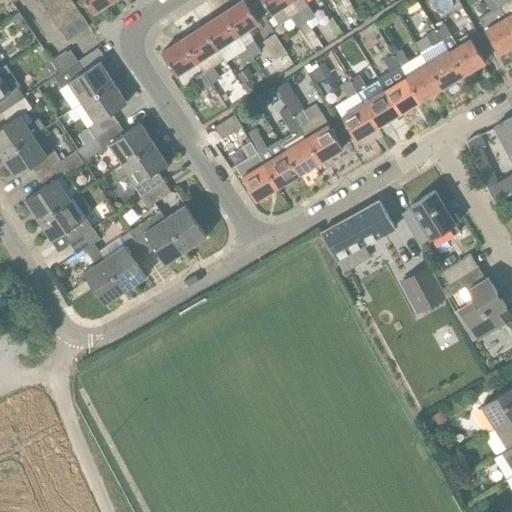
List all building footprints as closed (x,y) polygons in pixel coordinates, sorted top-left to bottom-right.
[(39,0),(47,10),(61,0),(39,0)] [(61,0),(47,10),(54,21),(75,6),(71,0),(61,0)] [(114,0),(84,0),(93,14),(114,0)] [(243,0),(223,13),(239,37),(250,30),(260,23),(244,0),(243,0)] [(290,16),(298,11),(291,0),(262,0),(272,15),(283,8),(290,16)] [(291,0),(298,11),(308,5),(304,0),(291,0)] [(491,12),(501,7),(496,0),(484,0),(491,12)] [(511,25),(511,0),(510,1),(501,7),(511,25)] [(298,11),(307,23),(316,17),(308,5),(298,11)] [(54,21),(61,31),(82,16),(75,6),(54,21)] [(499,54),(511,46),(511,25),(501,7),(491,12),(479,20),(499,54)] [(307,23),(298,11),(290,16),(298,29),(307,23)] [(225,60),(236,53),(246,47),(239,37),(223,13),(203,26),(225,60)] [(61,31),(67,41),(89,27),(82,16),(61,31)] [(443,41),(452,36),(445,24),(436,29),(443,41)] [(213,67),(225,60),(203,26),(183,39),(204,72),(213,67)] [(434,47),(443,41),(436,29),(426,35),(434,47)] [(275,61),(287,53),(275,34),(263,42),(275,61)] [(443,41),(464,75),(486,62),(471,38),(458,46),(452,36),(443,41)] [(195,79),(204,72),(183,39),(162,53),(184,86),(195,79)] [(255,41),(246,47),(253,58),(262,52),(255,41)] [(464,75),(443,41),(434,47),(421,55),(442,89),(458,79),(464,75)] [(246,47),(236,53),(244,64),(253,58),(246,47)] [(392,56),(400,68),(409,62),(402,50),(392,56)] [(66,51),(51,61),(60,74),(79,63),(72,53),(69,55),(66,51)] [(420,102),(442,89),(421,55),(409,62),(400,68),(420,102)] [(400,68),(392,56),(384,61),(391,72),(400,68)] [(79,63),(54,77),(62,89),(69,85),(82,104),(114,83),(100,62),(85,72),(79,63)] [(0,110),(2,113),(25,98),(18,88),(21,86),(7,65),(0,69),(0,110)] [(213,67),(204,72),(212,84),(221,79),(213,67)] [(399,114),(420,102),(400,68),(391,72),(378,79),(379,80),(399,114)] [(204,72),(195,79),(203,90),(212,84),(204,72)] [(358,92),(367,87),(360,76),(351,81),(358,92)] [(383,124),(399,114),(379,80),(367,87),(358,92),(379,127),(383,124)] [(358,92),(351,81),(341,87),(348,98),(358,92)] [(95,139),(119,123),(112,113),(127,103),(114,83),(82,104),(95,124),(88,128),(95,139)] [(356,140),(379,127),(358,92),(348,98),(335,106),(356,140)] [(0,152),(2,157),(34,136),(45,128),(39,119),(34,122),(27,112),(32,109),(25,98),(2,113),(8,123),(0,128),(0,152)] [(291,134),(301,128),(293,116),(288,107),(279,113),(291,134)] [(293,116),(301,128),(310,123),(309,121),(303,110),(293,116)] [(309,121),(310,123),(301,128),(321,162),(326,159),(343,148),(322,114),(309,121)] [(243,127),(236,115),(215,127),(223,140),(243,127)] [(511,117),(495,127),(511,158),(511,174),(498,183),(488,189),(494,203),(511,193),(511,117)] [(122,165),(154,144),(141,123),(125,133),(119,123),(95,139),(80,149),(87,160),(109,145),(122,165)] [(321,162),(301,128),(291,134),(279,141),(300,175),(321,162)] [(481,134),(466,142),(482,177),(493,172),(483,149),(486,147),(481,134)] [(38,177),(62,161),(55,150),(47,155),(34,136),(2,157),(16,177),(31,167),(38,177)] [(258,153),(268,148),(261,136),(251,141),(258,153)] [(246,161),(258,153),(251,141),(239,149),(246,161)] [(278,188),(300,175),(279,141),(268,148),(258,153),(278,188)] [(127,176),(141,197),(164,181),(157,172),(168,164),(154,144),(122,165),(112,172),(119,182),(127,176)] [(39,221),(71,199),(77,195),(64,176),(87,160),(80,149),(62,161),(38,177),(45,187),(25,200),(39,221)] [(278,188),(258,153),(246,161),(236,166),(243,179),(256,201),(273,191),(278,188)] [(164,181),(141,197),(148,208),(171,192),(164,181)] [(431,240),(456,225),(435,191),(410,206),(431,240)] [(70,245),(93,229),(86,218),(84,219),(71,199),(39,221),(53,241),(63,234),(70,245)] [(322,234),(338,262),(396,229),(380,201),(322,234)] [(165,219),(186,250),(207,237),(186,205),(165,219)] [(186,250),(165,219),(160,212),(132,231),(147,254),(155,249),(166,264),(186,250)] [(105,305),(125,291),(104,259),(94,244),(100,239),(93,229),(70,245),(77,255),(85,249),(96,265),(84,273),(105,305)] [(104,259),(125,291),(146,277),(135,262),(147,254),(132,231),(119,239),(124,246),(104,259)] [(441,273),(449,286),(479,267),(471,254),(441,273)] [(473,343),(478,340),(506,323),(499,313),(507,308),(489,278),(487,279),(479,267),(449,286),(443,290),(448,298),(459,291),(467,304),(458,309),(459,310),(454,312),(473,343)] [(426,268),(403,281),(420,312),(443,299),(426,268)] [(495,428),(511,418),(511,387),(482,407),(495,428)] [(511,418),(495,428),(508,449),(511,446),(511,418)] [(511,446),(508,449),(503,452),(511,466),(511,446)]
